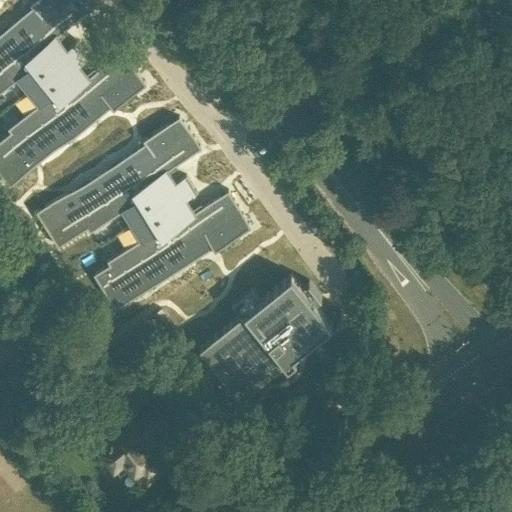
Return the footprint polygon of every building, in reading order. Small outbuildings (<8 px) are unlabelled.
[(32,7),(0,32),(0,92),(16,79),(37,104),(7,128),(10,131),(0,139),(0,173),(10,185),(111,103),(113,106),(147,79),(120,46),(117,49),(117,48),(113,52),(96,66),(94,64),(87,69),(80,60),(89,53),(77,38),(68,45),(60,36),(67,30),(65,28),(82,14),(82,15),(87,11),(86,11),(89,8),(82,0),(33,0),(30,3),(32,7)] [(145,141),(36,211),(58,246),(87,227),(89,231),(121,211),(139,238),(107,258),(109,262),(93,273),(111,299),(110,300),(113,304),(114,304),(116,307),(212,245),(215,248),(251,225),(228,190),(225,192),(220,195),(202,207),(200,204),(193,209),(186,199),(197,193),(186,177),(176,183),(170,173),(177,168),(176,166),(194,154),(199,151),(202,149),(179,114),(143,137),(145,141)] [(240,313),(199,346),(208,356),(223,375),(240,397),(273,370),(285,360),(288,364),(297,357),(296,355),(294,353),(300,349),(300,348),(308,342),(332,323),(314,301),(302,285),(291,272),(260,297),(240,313)] [(161,307),(103,351),(111,362),(169,317),(161,307)] [(129,359),(145,381),(171,360),(155,339),(129,359)] [(141,399),(130,384),(118,393),(130,408),(141,399)] [(176,416),(161,398),(99,448),(115,467),(124,460),(135,473),(140,469),(148,479),(170,461),(158,446),(164,441),(156,432),(176,416)]
